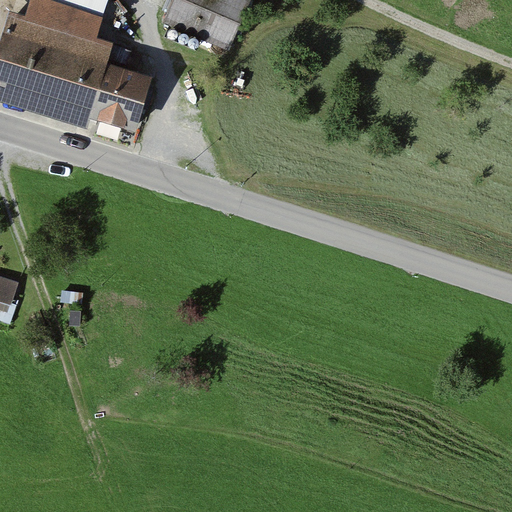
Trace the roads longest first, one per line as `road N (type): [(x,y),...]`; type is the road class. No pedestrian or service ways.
road 1 (tertiary): [(511,290),(0,125)]
road 2 (track): [(0,185),(116,511)]
road 3 (track): [(371,0),(511,61)]
